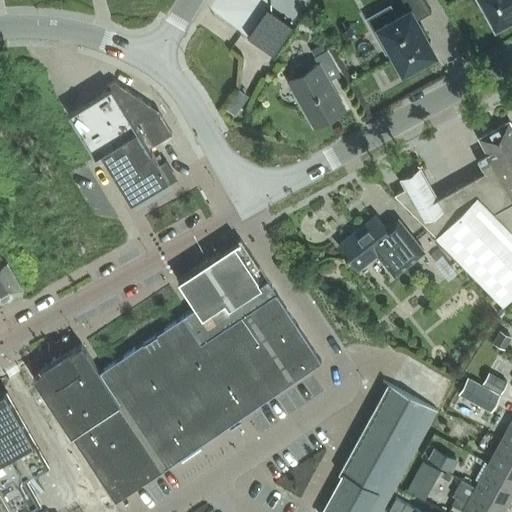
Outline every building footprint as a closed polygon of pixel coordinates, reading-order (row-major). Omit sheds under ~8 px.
[(425,0),(403,0),(409,10),(397,16),(397,15),(392,18),(393,19),(375,28),(387,50),(388,49),(385,44),(388,42),(403,68),(406,67),(408,71),(423,63),(420,59),(434,51),(427,39),(429,37),(421,22),(418,24),(415,19),(431,10),(425,0)] [(511,0),(482,0),(496,23),(511,13),(511,0)] [(267,8),(247,36),(273,54),(293,26),(267,8)] [(311,49),(315,55),(319,62),(289,79),(315,125),(345,107),(329,78),(339,72),(322,43),(311,49)] [(114,79),(105,85),(107,88),(69,112),(95,156),(101,152),(131,201),(168,178),(152,150),(151,151),(149,146),(172,132),(162,115),(150,104),(114,79)] [(226,106),(235,113),(248,93),(239,87),(226,106)] [(395,194),(437,236),(503,303),(511,293),(511,124),(509,119),(479,136),(490,155),(480,161),(485,171),(438,198),(420,166),(399,178),(405,189),(397,193),(397,192),(395,193),(395,194)] [(2,209),(11,229),(33,218),(24,199),(2,209)] [(387,229),(376,214),(338,244),(357,267),(376,252),(394,274),(424,250),(399,219),(387,229)] [(99,369),(164,466),(164,467),(177,458),(198,444),(321,360),(268,279),(262,283),(253,269),(259,265),(240,237),(178,278),(196,306),(99,369)] [(7,260),(5,261),(0,253),(0,299),(1,299),(22,286),(7,260)] [(494,341),(504,347),(511,335),(500,329),(494,341)] [(115,499),(164,466),(99,369),(81,342),(33,375),(115,499)] [(506,380),(489,371),(483,381),(500,391),(506,380)] [(467,377),(459,392),(490,409),(498,394),(467,377)] [(321,511),(380,511),(437,409),(391,384),(321,511)] [(0,489),(13,511),(24,511),(41,503),(26,478),(49,465),(7,390),(0,394),(0,489)] [(511,418),(501,439),(511,445),(511,418)] [(511,445),(501,439),(488,461),(511,474),(511,445)] [(428,457),(440,464),(446,452),(434,446),(428,457)] [(511,474),(488,461),(476,485),(508,502),(511,494),(511,474)] [(502,511),(508,502),(476,485),(463,508),(469,511),(502,511)] [(401,510),(405,502),(395,497),(391,505),(401,510)] [(404,511),(413,511),(415,508),(405,502),(401,510),(404,511)]
